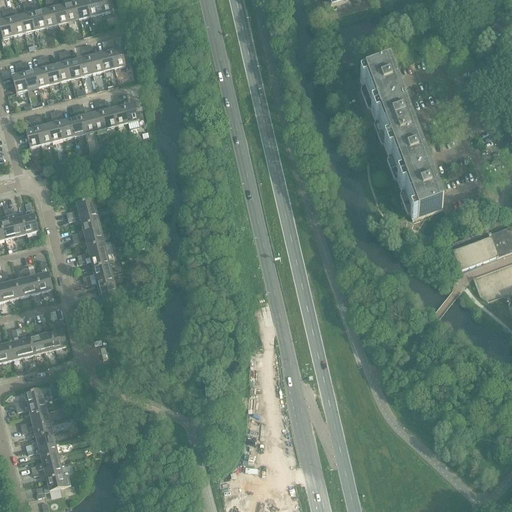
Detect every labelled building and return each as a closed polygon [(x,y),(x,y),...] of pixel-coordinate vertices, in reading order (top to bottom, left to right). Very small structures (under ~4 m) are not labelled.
[(47,0),(45,1),(47,11),(42,13),(46,30),(57,27),(50,0),(47,0)] [(55,0),(50,0),(57,27),(68,25),(64,7),(58,9),(55,0)] [(67,0),(69,6),(64,7),(68,25),(79,22),(73,0),(67,0)] [(79,0),(73,0),(79,22),(90,19),(85,2),(80,3),(79,0)] [(90,0),(91,1),(85,2),(90,19),(100,16),(96,0),(90,0)] [(96,0),(100,16),(112,14),(108,0),(96,0)] [(328,0),(330,8),(348,3),(346,0),(349,0),(350,1),(352,0),(353,0),(352,0),(328,0)] [(34,4),(28,5),(35,33),(46,30),(42,13),(36,14),(34,4)] [(26,17),(20,18),(24,36),(35,33),(28,5),(23,6),(26,17)] [(12,9),(7,10),(14,38),(24,36),(20,18),(15,20),(12,9)] [(1,12),(4,22),(0,23),(0,31),(2,41),(14,38),(7,10),(1,12)] [(107,43),(114,71),(125,68),(121,51),(115,52),(112,42),(107,43)] [(102,44),(104,55),(99,56),(103,74),(114,71),(107,43),(102,44)] [(91,47),(85,48),(92,76),(103,74),(99,56),(93,58),(91,47)] [(83,60),(77,62),(82,79),(92,76),(85,48),(80,50),(83,60)] [(69,53),(64,54),(71,82),(82,79),(77,62),(72,63),(69,53)] [(64,54),(58,55),(61,66),(56,67),(60,85),(71,82),(64,54)] [(47,58),(42,59),(49,87),(60,85),(56,67),(50,69),(47,58)] [(39,71),(34,73),(38,90),(49,87),(42,59),(37,61),(39,71)] [(26,63),(20,65),(27,93),(38,90),(34,73),(28,74),(26,63)] [(15,66),(18,77),(12,78),(16,96),(27,93),(20,65),(15,66)] [(359,82),(362,88),(360,92),(367,111),(370,112),(372,115),(402,103),(397,92),(400,91),(395,78),(393,79),(389,71),(359,82)] [(121,97),(128,125),(139,122),(135,105),(129,107),(126,96),(121,97)] [(121,97),(115,99),(118,109),(113,111),(117,128),(128,125),(121,97)] [(117,128),(113,111),(107,112),(104,102),(99,103),(106,131),(117,128)] [(94,104),(96,115),(91,116),(95,133),(106,131),(99,103),(94,104)] [(375,123),(373,127),(381,146),(384,147),(385,150),(415,138),(411,127),(413,126),(408,113),(406,114),(402,103),(372,115),(375,123)] [(83,107),(77,108),(84,136),(95,133),(91,116),(85,118),(83,107)] [(75,120),(69,122),(74,139),(84,136),(77,108),(72,110),(75,120)] [(74,139),(69,122),(64,123),(61,112),(56,114),(63,142),(74,139)] [(53,126),(47,127),(52,144),(63,142),(56,114),(50,115),(53,126)] [(39,118),(34,119),(41,147),(52,144),(47,127),(42,129),(39,118)] [(31,131),(25,133),(30,150),(41,147),(34,119),(29,121),(31,131)] [(388,158),(386,162),(394,181),(397,182),(398,185),(428,173),(424,162),(426,161),(422,148),(419,149),(415,138),(385,150),(388,158)] [(398,185),(401,194),(400,197),(407,216),(410,217),(412,223),(442,212),(437,197),(440,196),(435,183),(432,184),(428,173),(398,185)] [(93,202),(76,206),(79,217),(96,213),(93,202)] [(473,206),(464,209),(467,217),(476,214),(473,206)] [(13,210),(8,211),(15,239),(26,237),(22,220),(16,221),(13,210)] [(4,212),(7,224),(1,225),(5,242),(15,239),(8,211),(4,212)] [(96,213),(79,217),(82,228),(99,224),(96,213)] [(22,220),(26,237),(37,234),(33,217),(22,220)] [(82,228),(83,234),(72,237),(73,241),(80,240),(84,239),(101,234),(99,224),(82,228)] [(488,232),(452,246),(455,253),(452,254),(460,274),(462,274),(462,273),(496,260),(496,261),(498,260),(511,254),(511,234),(510,229),(490,237),(488,232)] [(104,245),(101,235),(101,234),(84,239),(87,249),(104,245)] [(104,245),(87,249),(90,260),(107,255),(104,245)] [(107,255),(90,260),(92,270),(109,266),(107,255)] [(45,264),(40,265),(43,276),(37,278),(41,295),(52,292),(48,275),(45,264)] [(109,266),(92,270),(95,281),(112,277),(109,266)] [(6,273),(0,274),(0,282),(8,280),(6,273)] [(115,288),(112,278),(112,277),(95,281),(91,282),(92,287),(96,286),(98,292),(115,288)] [(37,278),(26,281),(30,297),(41,295),(37,278)] [(26,281),(15,283),(20,300),(30,297),(26,281)] [(15,283),(5,286),(9,303),(20,300),(15,283)] [(0,304),(9,303),(5,286),(0,287),(0,304)] [(99,298),(88,301),(89,306),(117,298),(115,288),(98,292),(99,298)] [(56,329),(57,334),(51,335),(55,352),(66,349),(59,321),(54,322),(56,329)] [(42,325),(37,326),(45,355),(55,352),(51,335),(45,337),(42,325)] [(33,327),(36,339),(30,340),(34,357),(45,355),(37,326),(33,327)] [(14,344),(8,346),(13,363),(23,360),(19,343),(18,339),(16,332),(11,333),(14,344)] [(19,343),(23,360),(34,357),(30,340),(19,343)] [(8,346),(0,347),(0,357),(2,365),(13,363),(8,346)] [(68,384),(61,386),(63,395),(71,393),(68,384)] [(42,392),(25,396),(26,403),(15,406),(16,410),(23,409),(28,407),(44,403),(42,392)] [(28,407),(30,418),(47,414),(44,403),(28,407)] [(47,414),(30,418),(33,429),(50,424),(47,414)] [(28,430),(21,431),(23,436),(34,433),(36,439),(52,435),(50,424),(33,429),(28,430)] [(36,439),(37,445),(26,448),(27,453),(55,446),(52,435),(36,439)] [(55,446),(27,453),(28,458),(39,455),(41,461),(58,456),(55,446)] [(44,471),(60,467),(58,456),(41,461),(43,467),(38,468),(31,470),(32,474),(39,473),(44,471)] [(63,478),(61,468),(60,467),(44,471),(46,482),(63,478)] [(63,478),(46,482),(48,488),(43,489),(45,494),(71,488),(68,477),(63,478)]
